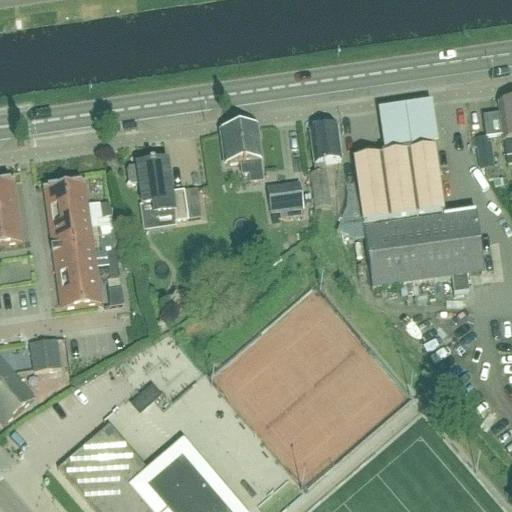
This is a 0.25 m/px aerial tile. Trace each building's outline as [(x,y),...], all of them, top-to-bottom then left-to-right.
[(511,168),(511,104),(497,107),(498,118),(482,121),(485,141),(501,139),(502,145),(503,145),(505,161),(506,161),(507,169),(511,168)] [(239,168),(240,174),(241,180),(248,179),(249,188),(262,186),(254,132),(220,137),(225,170),(239,168)] [(336,132),(323,133),(321,132),(316,132),(314,134),(310,135),(314,169),(313,169),(314,177),(309,178),(314,213),(329,211),(325,176),(324,176),(323,168),(340,166),(336,132)] [(432,153),(384,160),(352,165),(371,294),(450,282),(453,298),(468,296),(466,280),(483,277),(478,248),(479,247),(474,215),(442,220),(432,153)] [(129,187),(131,190),(139,189),(143,211),(152,210),(154,220),(173,217),(175,227),(187,225),(183,196),(171,198),(166,167),(136,171),(137,172),(129,173),(127,176),(129,187)] [(0,218),(17,216),(13,187),(14,187),(14,185),(0,187),(0,218)] [(42,194),(42,195),(44,195),(47,218),(87,212),(84,190),(85,189),(85,188),(42,194)] [(291,217),(287,190),(267,193),(270,220),(291,217)] [(110,222),(108,208),(99,209),(101,223),(110,222)] [(50,242),(90,237),(87,212),(47,218),(50,242)] [(17,216),(0,218),(0,250),(21,247),(17,216)] [(53,258),(54,266),(94,261),(90,237),(50,242),(52,251),(50,251),(51,258),(53,258)] [(105,257),(107,271),(116,270),(115,256),(105,257)] [(55,278),(57,290),(97,285),(94,261),(54,266),(56,278),(55,278)] [(116,270),(107,271),(109,285),(118,283),(116,270)] [(97,285),(57,290),(61,315),(101,309),(97,285)] [(393,318),(400,329),(414,320),(408,310),(393,318)] [(455,325),(440,332),(445,342),(460,335),(455,325)] [(178,340),(132,368),(140,380),(133,384),(140,395),(154,386),(169,409),(206,386),(178,340)] [(56,346),(43,347),(47,376),(60,374),(56,346)] [(34,378),(47,376),(43,347),(29,349),(34,378)] [(0,392),(13,381),(0,366),(0,392)] [(13,381),(0,392),(0,427),(3,431),(33,404),(13,381)] [(204,394),(207,462),(236,499),(245,498),(257,489),(267,502),(292,482),(277,462),(272,462),(209,382),(199,390),(200,390),(195,395),(204,394)] [(142,401),(136,407),(142,414),(148,409),(142,401)] [(108,430),(57,474),(89,511),(225,511),(181,460),(149,487),(140,475),(144,472),(108,430)]
